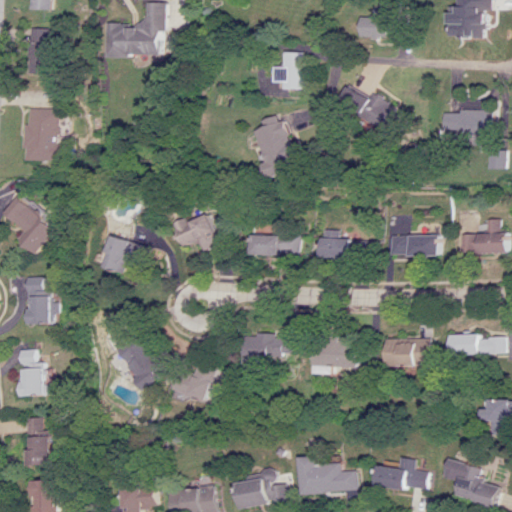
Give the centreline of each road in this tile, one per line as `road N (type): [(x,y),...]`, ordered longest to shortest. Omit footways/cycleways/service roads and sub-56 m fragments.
road 1 (residential): [(511,294),(231,291)]
road 2 (residential): [(511,64),(340,59)]
road 3 (residential): [(223,316),(231,291),(195,293),(195,320),(207,325),(223,316)]
